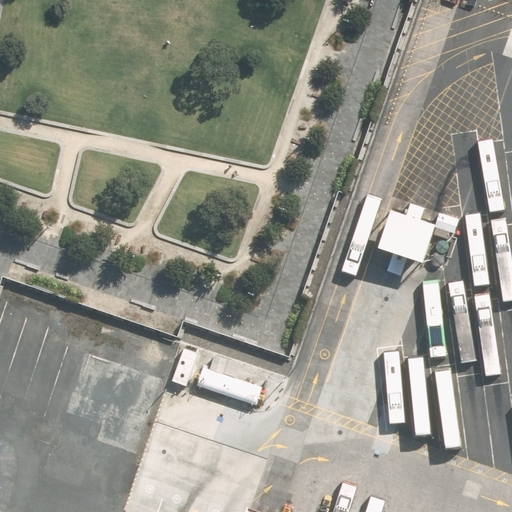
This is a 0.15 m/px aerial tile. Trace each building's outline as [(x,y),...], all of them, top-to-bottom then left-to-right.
[(279,36),(286,0),(269,0),(263,32),(279,36)] [(272,91),(285,51),(269,46),(256,85),(272,91)] [(174,121),(187,85),(172,80),(159,116),(174,121)] [(227,151),(230,144),(245,150),(260,112),(197,87),(182,125),(201,133),(198,140),(227,151)] [(437,223),(391,208),(378,247),(424,262),(434,234),(437,223)] [(440,213),(437,223),(434,234),(449,238),(451,232),(455,233),(459,219),(440,213)] [(435,249),(436,251),(438,252),(440,252),(442,252),(444,251),(446,250),(447,248),(447,246),(446,244),(445,242),(444,240),(442,240),(440,240),(438,240),(436,242),(435,243),(435,245),(434,247),(435,249)] [(168,242),(163,256),(205,271),(210,256),(168,242)] [(431,263),(432,265),(434,266),(436,266),(438,266),(440,265),(442,264),(442,262),(443,260),(442,258),(441,256),(439,255),(437,254),(435,254),(434,254),(432,256),(431,257),(430,259),(430,261),(431,263)] [(203,275),(187,268),(175,299),(191,305),(203,275)] [(199,352),(184,347),(172,380),(187,386),(199,352)] [(242,363),(215,354),(210,369),(237,378),(242,363)] [(196,387),(256,407),(262,386),(237,378),(210,369),(203,366),(196,387)]
